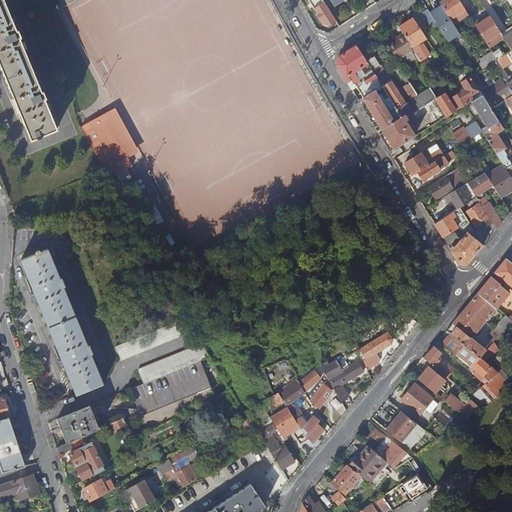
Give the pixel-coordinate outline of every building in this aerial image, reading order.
[(0,0),(0,66),(30,140),(35,138),(36,140),(41,138),(40,136),(56,129),(43,99),(45,98),(42,91),(40,91),(19,38),(20,37),(17,30),(16,30),(2,0),(0,0)] [(311,0),(312,2),(311,3),(324,24),(326,22),(329,26),(335,22),(321,0),(311,0)] [(458,0),(444,0),(440,3),(442,7),(449,18),(464,9),(458,0)] [(324,24),(311,3),(308,5),(321,25),(324,24)] [(442,7),(431,15),(436,23),(448,41),(459,34),(453,24),(449,18),(442,7)] [(464,9),(449,18),(453,24),(468,15),(464,9)] [(431,15),(427,10),(422,13),(430,26),(436,23),(431,15)] [(498,29),(490,16),(475,26),(485,41),(500,32),(498,29)] [(413,50),(420,61),(430,55),(423,44),(421,45),(419,43),(426,39),(413,18),(399,27),(413,50)] [(402,33),(385,44),(395,61),(413,50),(402,33)] [(367,63),(356,45),(338,56),(336,64),(351,89),(356,86),(363,98),(382,86),(370,68),(367,69),(370,73),(365,76),(367,79),(356,86),(354,83),(359,80),(354,71),(367,63)] [(493,53),(497,60),(506,54),(508,53),(506,51),(501,54),(499,49),(493,53)] [(482,70),(492,63),(497,60),(493,53),(492,52),(477,61),(482,70)] [(511,75),(508,77),(497,60),(492,63),(509,89),(511,94),(511,75)] [(449,76),(444,67),(438,71),(444,79),(449,76)] [(444,79),(450,90),(456,86),(449,76),(444,79)] [(471,101),(482,94),(480,92),(472,80),(471,77),(461,83),(465,89),(449,100),(456,111),(471,101)] [(511,94),(509,89),(507,91),(503,84),(500,79),(483,90),(490,101),(504,92),(507,98),(511,94)] [(391,81),(382,86),(397,108),(405,103),(391,81)] [(417,95),(409,83),(406,85),(409,89),(406,91),(411,100),(417,95)] [(382,86),(363,98),(394,149),(402,144),(413,137),(414,136),(405,122),(407,120),(404,116),(411,111),(413,114),(436,99),(447,116),(456,111),(449,100),(445,93),(436,99),(429,88),(417,95),(411,100),(405,103),(397,108),(382,86)] [(490,101),(483,90),(480,92),(482,94),(487,103),(490,101)] [(484,130),(499,121),(487,103),(482,94),(471,101),(487,126),(482,128),(484,130)] [(109,112),(103,115),(127,158),(132,155),(139,151),(116,109),(109,112)] [(127,158),(103,115),(80,128),(109,179),(132,166),(127,158)] [(498,136),(506,132),(499,121),(484,130),(482,132),(491,147),(502,164),(511,179),(511,164),(511,165),(505,156),(511,152),(508,147),(506,148),(498,136)] [(415,128),(418,134),(426,129),(423,123),(415,128)] [(471,138),(476,135),(468,123),(463,126),(471,138)] [(460,145),(471,138),(463,126),(452,133),(460,145)] [(413,137),(402,144),(406,150),(417,143),(413,137)] [(405,164),(412,175),(417,172),(444,156),(439,149),(429,155),(431,158),(425,163),(420,154),(405,164)] [(444,156),(417,172),(422,180),(448,163),(447,162),(455,157),(451,151),(444,156)] [(481,170),(474,160),(467,164),(473,174),(481,170)] [(499,196),(511,188),(511,179),(502,164),(486,175),(489,181),(499,196)] [(464,182),(456,170),(429,186),(433,194),(437,192),(440,197),(464,182)] [(473,191),(489,181),(486,175),(484,172),(482,173),(482,174),(468,183),(473,191)] [(467,183),(445,197),(448,202),(455,199),(458,205),(475,196),(467,183)] [(491,220),(493,223),(499,219),(492,208),(485,197),(479,201),(491,220)] [(487,217),(479,204),(466,212),(474,225),(487,217)] [(434,224),(442,237),(457,228),(449,215),(434,224)] [(463,226),(469,223),(465,218),(460,221),(463,226)] [(491,236),(497,229),(493,223),(491,220),(484,225),(491,236)] [(483,245),(489,238),(482,228),(475,233),(483,245)] [(443,239),(447,246),(456,237),(454,232),(443,239)] [(466,265),(483,245),(467,233),(454,248),(452,247),(450,250),(459,264),(466,265)] [(35,254),(21,260),(76,395),(102,384),(90,354),(91,353),(89,346),(87,346),(63,287),(64,286),(61,279),(59,280),(47,249),(40,252),(39,250),(35,252),(35,254)] [(511,264),(506,259),(494,272),(508,283),(511,278),(511,264)] [(491,276),(477,293),(495,308),(496,307),(500,303),(502,305),(504,302),(502,300),(507,294),(498,286),(500,283),(491,276)] [(477,293),(446,330),(450,334),(479,358),(486,350),(470,338),(495,308),(477,293)] [(511,326),(511,320),(508,317),(505,314),(489,334),(493,341),(511,326)] [(121,361),(194,331),(186,318),(115,347),(121,361)] [(402,344),(418,324),(411,318),(405,321),(404,321),(392,335),(402,344)] [(387,333),(360,350),(365,359),(389,345),(391,339),(387,333)] [(484,384),(468,396),(480,408),(500,394),(496,390),(505,381),(498,373),(496,374),(489,368),(490,367),(479,358),(450,334),(441,344),(454,355),(456,353),(475,369),(472,372),(477,377),(484,384)] [(199,361),(210,357),(202,344),(138,370),(143,384),(199,361)] [(433,346),(423,358),(447,377),(453,369),(438,356),(441,353),(433,346)] [(334,390),(346,411),(351,404),(347,397),(340,384),(362,371),(357,362),(350,366),(348,367),(345,364),(340,355),(326,363),(324,360),(318,364),(334,390)] [(177,417),(214,398),(199,361),(143,384),(129,390),(147,432),(177,417)] [(427,366),(417,379),(434,393),(444,380),(427,366)] [(298,384),(303,392),(320,381),(319,380),(322,378),(319,375),(317,376),(315,374),(308,379),(307,378),(298,384)] [(346,411),(334,390),(331,391),(322,384),(324,382),(322,380),(305,396),(309,401),(318,408),(327,396),(340,417),(346,411)] [(298,384),(298,383),(280,395),(286,404),(304,393),(303,392),(298,384)] [(432,399),(414,384),(400,399),(419,415),(432,399)] [(436,395),(466,419),(466,418),(478,407),(470,400),(467,404),(463,400),(461,403),(446,391),(445,393),(440,390),(436,395)] [(283,401),(277,393),(260,403),(265,411),(283,401)] [(0,419),(9,417),(11,417),(9,408),(6,409),(3,398),(0,398),(0,419)] [(89,406),(57,419),(67,443),(71,441),(99,429),(89,406)] [(270,418),(284,441),(287,439),(285,436),(292,432),(305,454),(311,446),(310,445),(305,436),(300,429),(295,420),(287,408),(285,409),(284,409),(270,418)] [(401,411),(399,409),(391,418),(393,420),(401,411)] [(393,420),(385,430),(400,442),(416,423),(401,411),(393,420)] [(311,446),(313,450),(317,446),(313,443),(324,430),(316,424),(319,421),(313,415),(304,425),(300,417),(295,420),(300,429),(302,427),(308,433),(305,436),(312,443),(310,445),(311,446)] [(0,467),(2,473),(25,467),(9,417),(0,419),(0,467)] [(110,423),(114,431),(122,427),(126,425),(122,418),(110,423)] [(424,430),(436,440),(449,431),(434,418),(424,430)] [(263,442),(281,470),(294,461),(284,445),(278,448),(270,434),(276,431),(272,426),(258,434),(263,442)] [(376,448),(380,441),(372,436),(367,443),(376,448)] [(389,439),(386,437),(380,444),(383,446),(389,439)] [(67,443),(56,448),(59,457),(74,448),(71,441),(67,443)] [(409,463),(413,461),(412,458),(409,460),(403,456),(405,454),(391,442),(388,446),(389,448),(381,458),(386,462),(394,469),(403,463),(408,461),(409,463)] [(69,454),(76,468),(98,457),(91,443),(69,454)] [(374,452),(367,446),(357,458),(355,457),(347,465),(361,477),(369,483),(386,462),(381,458),(376,454),(374,452)] [(199,456),(193,447),(166,461),(171,469),(176,476),(167,482),(173,493),(183,488),(183,487),(197,479),(187,462),(184,458),(187,456),(190,461),(199,456)] [(197,479),(209,473),(199,456),(190,461),(187,462),(197,479),(183,487),(183,488),(197,479)] [(92,474),(93,476),(105,470),(98,457),(76,468),(82,479),(92,474)] [(417,474),(409,463),(408,461),(403,463),(412,477),(417,474)] [(347,465),(346,465),(330,483),(345,496),(361,477),(347,465)] [(171,469),(162,473),(167,482),(176,476),(171,469)] [(32,475),(0,485),(0,496),(2,495),(3,497),(16,493),(19,500),(39,494),(32,475)] [(402,485),(411,499),(427,489),(420,478),(413,482),(411,479),(402,485)] [(90,502),(107,493),(105,489),(111,486),(108,480),(102,483),(99,479),(83,488),(90,502)] [(123,491),(134,511),(154,501),(143,481),(123,491)] [(382,488),(386,494),(395,488),(391,482),(382,488)] [(250,484),(207,511),(254,511),(264,506),(250,484)] [(326,504),(332,509),(333,508),(344,498),(333,487),(329,493),(333,497),(326,504)] [(358,507),(361,511),(374,502),(366,490),(353,498),(358,507)] [(383,511),(390,507),(383,497),(374,502),(361,511),(359,511),(375,511),(372,506),(373,505),(374,507),(378,504),(383,511)]
